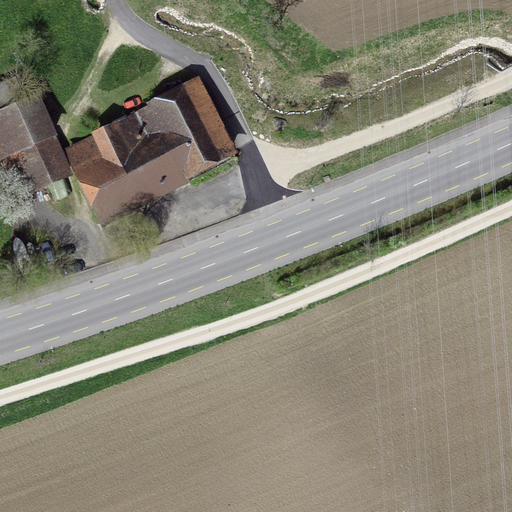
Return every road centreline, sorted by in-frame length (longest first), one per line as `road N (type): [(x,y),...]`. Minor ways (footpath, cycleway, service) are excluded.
road 1 (primary): [(0,338),(288,236),(511,142)]
road 2 (track): [(511,209),(267,311),(0,397)]
road 3 (track): [(511,78),(315,157),(234,122)]
road 4 (track): [(122,23),(211,82),(234,122)]
road 5 (track): [(234,122),(288,236)]
